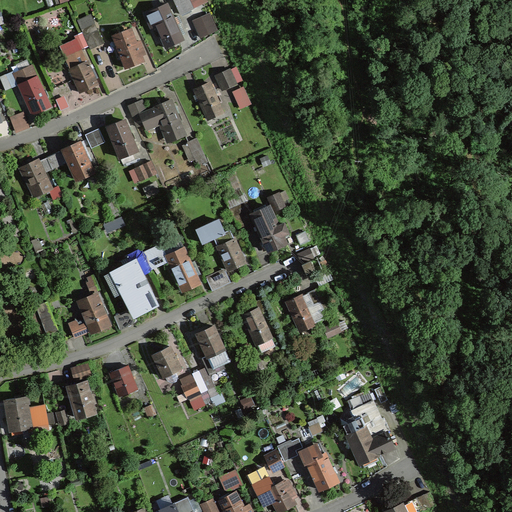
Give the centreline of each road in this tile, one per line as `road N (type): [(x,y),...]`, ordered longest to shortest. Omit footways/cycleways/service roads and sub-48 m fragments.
road 1 (track): [(337,0),(362,103),(355,163),(385,236),(422,307),(458,315),(487,362),(511,364)]
road 2 (track): [(511,340),(430,0)]
road 3 (residential): [(0,374),(110,347),(293,263)]
road 4 (residential): [(0,144),(115,99),(206,51)]
